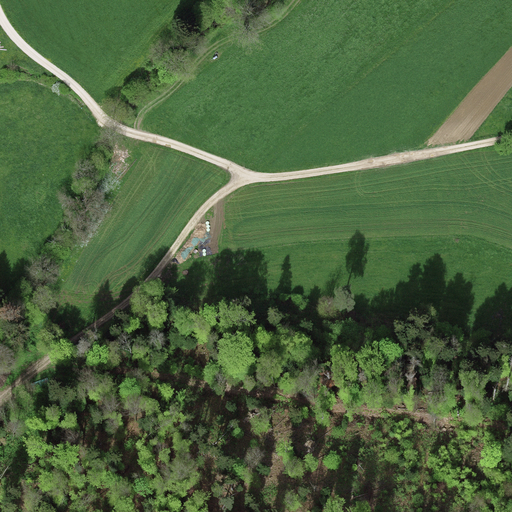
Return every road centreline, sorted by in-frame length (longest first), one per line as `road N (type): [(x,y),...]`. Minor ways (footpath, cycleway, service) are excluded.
road 1 (track): [(511,141),(255,180),(109,123),(27,53),(0,13)]
road 2 (track): [(0,399),(86,367),(511,428)]
road 3 (track): [(0,398),(153,278),(215,197),(255,180)]
